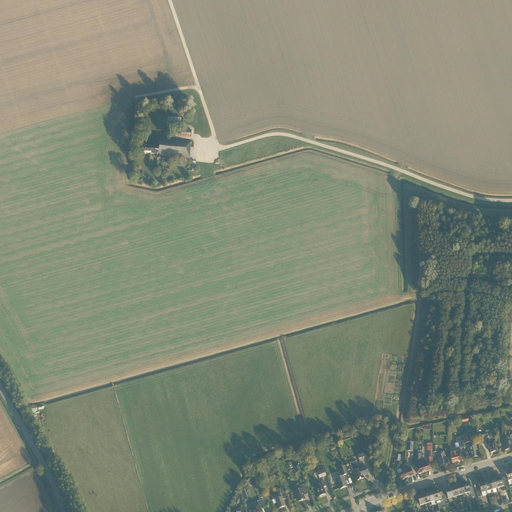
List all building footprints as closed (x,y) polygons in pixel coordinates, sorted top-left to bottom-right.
[(171,138),(191,140),(192,131),(172,129),(171,138)] [(191,141),(171,139),(157,138),(156,143),(155,143),(155,148),(144,147),(144,154),(157,155),(157,159),(157,160),(160,160),(160,159),(189,162),(191,141)] [(471,442),(469,434),(462,436),(464,444),(468,443),(471,442)] [(489,448),(490,453),(497,452),(495,444),(491,445),(489,437),(485,438),(487,446),(489,445),(489,446),(488,446),(489,449),(489,448)] [(502,439),(505,450),(511,448),(511,447),(509,437),(502,439)] [(470,453),(472,458),(477,457),(476,453),(478,452),(476,444),(471,445),(471,442),(468,443),(468,446),(468,449),(469,453),(470,453)] [(367,456),(364,449),(356,452),(358,459),(367,456)] [(461,453),(460,450),(454,451),(454,452),(449,454),(451,460),(452,463),(461,461),(459,454),(461,453)] [(445,456),(444,452),(436,454),(437,459),(438,459),(439,462),(440,462),(441,466),(446,464),(445,460),(446,460),(445,456)] [(421,462),(425,472),(431,470),(429,464),(425,465),(424,461),(421,462)] [(358,469),(356,462),(350,464),(356,481),(364,478),(363,476),(369,474),(366,467),(361,469),(361,468),(358,469)] [(418,474),(425,472),(421,462),(419,463),(420,467),(418,468),(416,468),(418,474)] [(404,468),(407,478),(414,476),(412,470),(411,470),(409,464),(405,465),(406,467),(404,468)] [(348,474),(345,466),(338,468),(341,477),(348,474)] [(326,476),(323,468),(317,471),(320,478),(326,476)] [(400,480),(407,478),(404,468),(401,469),(402,473),(398,474),(400,480)] [(336,479),(340,489),(347,487),(343,477),(336,479)] [(507,490),(504,478),(501,478),(500,477),(495,479),(499,491),(498,488),(502,487),(503,491),(507,490)] [(496,489),(497,491),(497,493),(499,492),(499,491),(495,479),(489,480),(492,490),(496,489)] [(493,493),(492,490),(489,480),(484,482),(487,492),(490,491),(491,493),(493,493)] [(316,487),(319,497),(326,494),(323,487),(326,486),(324,481),(321,482),(322,485),(316,487)] [(487,492),(484,482),(478,484),(480,488),(475,489),(478,497),(482,496),(482,493),(485,492),(486,495),(488,494),(487,492)] [(468,487),(467,483),(461,484),(464,494),(465,494),(468,493),(469,496),(471,495),(472,498),(475,497),(471,486),(468,487)] [(464,494),(461,484),(456,486),(459,496),(463,494),(464,497),(465,497),(465,494),(464,494)] [(306,491),(304,485),(298,487),(299,489),(294,491),(295,495),(296,495),(298,502),(305,499),(303,493),(306,491)] [(454,497),(459,496),(456,486),(450,488),(453,497),(454,497)] [(453,497),(450,488),(445,490),(442,491),(446,503),(446,502),(449,502),(448,499),(452,498),(453,501),(455,500),(454,497),(453,497)] [(436,501),(437,504),(441,503),(442,508),(447,506),(446,502),(446,503),(442,491),(440,492),(439,489),(433,491),(436,501)] [(428,493),(431,502),(434,501),(435,504),(437,504),(436,501),(433,491),(428,493)] [(286,499),(284,493),(278,495),(279,498),(276,499),(279,509),(285,506),(283,500),(286,499)] [(432,505),(431,502),(428,493),(422,495),(425,504),(429,503),(430,506),(432,505)] [(420,506),(425,504),(422,495),(417,496),(419,503),(416,504),(418,511),(421,510),(420,506)] [(252,510),(250,511),(249,511),(261,511),(260,507),(265,505),(263,500),(257,502),(258,504),(251,507),(252,510)]
